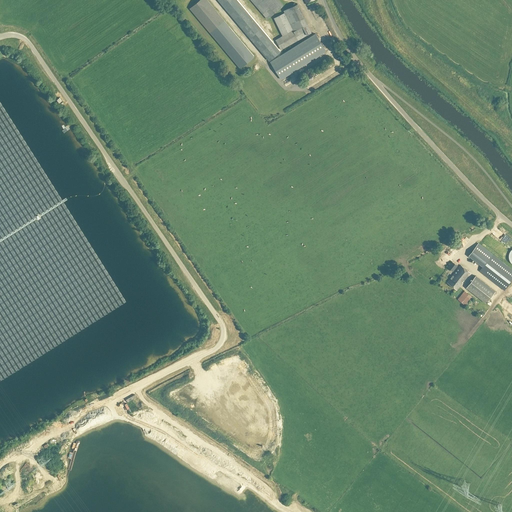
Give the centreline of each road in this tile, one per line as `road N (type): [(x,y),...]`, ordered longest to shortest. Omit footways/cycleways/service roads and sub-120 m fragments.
road 1 (unclassified): [(511,224),(355,58),(323,0)]
road 2 (track): [(511,143),(400,45),(377,0)]
